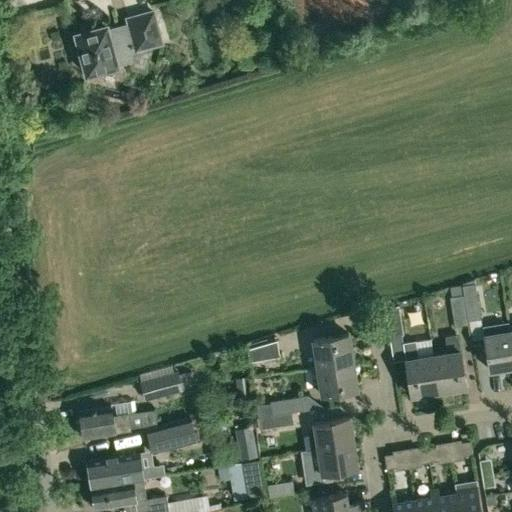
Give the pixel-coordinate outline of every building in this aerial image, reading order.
[(133,0),(136,8),(168,0),(133,0)] [(72,51),(78,54),(81,53),(87,74),(118,66),(117,63),(131,60),(129,49),(136,48),(136,49),(161,43),(161,42),(153,12),(128,18),(130,25),(108,31),(107,25),(76,33),(77,37),(73,38),(70,43),(72,51)] [(475,283),(463,285),(464,294),(468,320),(468,321),(480,319),(475,283)] [(461,284),(450,286),(451,296),(463,294),(461,284)] [(451,296),(449,297),(454,326),(469,324),(468,321),(468,320),(464,294),(463,294),(451,296)] [(403,334),(398,305),(385,310),(389,336),(403,334)] [(505,324),(484,327),(485,335),(490,371),(511,367),(511,340),(511,331),(509,323),(505,324)] [(314,339),(318,367),(353,361),(349,334),(314,339)] [(448,354),(433,356),(439,391),(466,387),(459,335),(446,337),(448,354)] [(248,349),(250,361),(279,357),(277,341),(248,349)] [(411,395),(439,391),(433,356),(431,341),(417,344),(417,341),(403,343),(411,395)] [(357,389),(353,361),(318,367),(322,394),(357,389)] [(141,380),(140,381),(140,382),(145,400),(169,393),(184,389),(183,387),(179,373),(178,370),(176,371),(174,371),(141,380)] [(235,378),(237,398),(253,396),(251,376),(235,378)] [(271,403),(256,406),(258,417),(292,412),(304,410),(302,396),(270,402),(271,403)] [(155,409),(129,414),(113,416),(111,406),(79,411),(84,437),(131,430),(131,427),(144,425),(157,422),(155,409)] [(293,423),(292,412),(258,417),(257,417),(259,429),(293,423)] [(190,417),(148,429),(154,453),(197,442),(190,417)] [(315,422),(319,448),(354,443),(350,417),(315,422)] [(122,439),(125,454),(145,451),(142,435),(122,439)] [(242,457),(259,454),(256,441),(240,444),(242,457)] [(464,457),(473,455),(471,441),(462,443),(464,457)] [(307,475),(322,473),(323,473),(358,468),(354,443),(319,448),(320,459),(305,461),(307,475)] [(439,461),(436,447),(428,448),(430,462),(439,461)] [(430,462),(428,448),(419,449),(421,463),(430,462)] [(139,452),(88,461),(92,487),(144,479),(139,452)] [(396,467),(393,453),(385,455),(387,469),(396,467)] [(259,460),(242,463),(248,497),(265,494),(259,460)] [(166,511),(164,497),(147,500),(144,479),(92,487),(95,508),(113,505),(114,511),(132,511),(135,511),(134,511),(166,511)] [(481,511),(477,483),(476,479),(455,483),(456,493),(459,511),(481,511)] [(268,484),(269,496),(294,492),(293,481),(268,484)] [(430,496),(413,499),(415,511),(437,511),(434,489),(429,490),(430,496)] [(438,489),(434,489),(437,511),(459,511),(456,493),(439,495),(438,489)] [(312,502),(313,511),(359,511),(365,511),(364,501),(348,503),(346,492),(305,498),(306,503),(312,502)] [(497,504),(495,495),(486,497),(487,505),(497,504)] [(395,496),(391,497),(393,511),(415,511),(413,499),(396,502),(395,496)]
